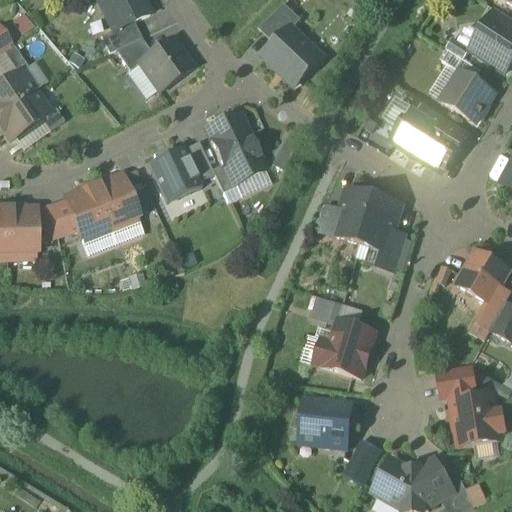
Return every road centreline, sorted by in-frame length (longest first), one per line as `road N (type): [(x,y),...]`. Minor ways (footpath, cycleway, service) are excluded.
road 1 (residential): [(244,90),(65,183),(0,180)]
road 2 (residential): [(244,90),(457,217)]
road 3 (residential): [(457,217),(413,305),(398,376),(404,427)]
